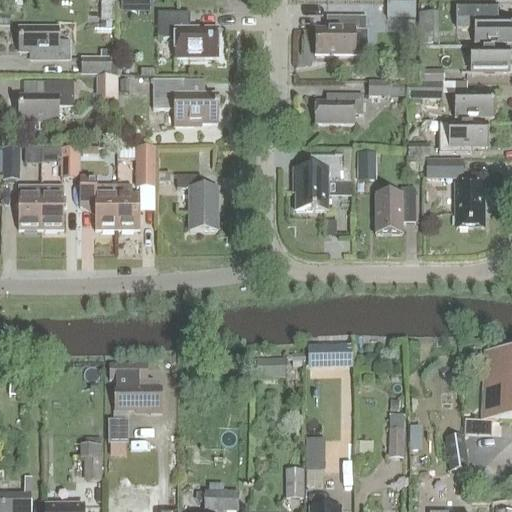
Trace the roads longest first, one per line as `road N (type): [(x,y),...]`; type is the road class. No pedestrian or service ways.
road 1 (residential): [(279,264),(115,285),(0,284)]
road 2 (residential): [(279,264),(262,238),(262,135),(277,93),(276,0)]
road 3 (residential): [(279,264),(302,273),(488,268),(511,256)]
